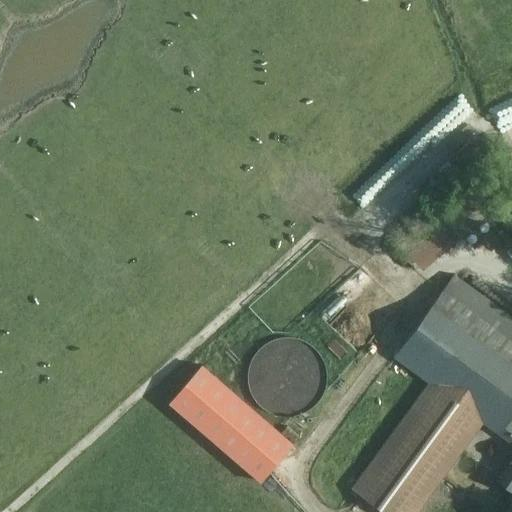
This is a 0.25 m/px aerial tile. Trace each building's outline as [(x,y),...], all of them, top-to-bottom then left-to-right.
[(396,143),(411,126),(404,120),(389,137),(396,143)] [(365,168),(388,151),(382,143),(359,160),(365,168)] [(397,244),(413,269),(458,239),(442,215),(397,244)] [(394,430),(352,486),(386,511),(413,511),(446,469),(482,421),(499,434),(510,419),(511,415),(511,313),(454,272),(394,355),(431,381),(394,430)] [(251,364),(250,375),(252,386),(258,396),(267,404),(277,409),(289,410),(300,408),(310,402),(318,393),(322,383),(324,371),(321,360),(316,350),(307,342),(296,338),(285,336),(274,339),(263,345),(256,353),(251,364)] [(296,441),(200,364),(166,406),(261,483),(296,441)] [(511,443),(511,460),(498,478),(511,488),(511,420),(510,419),(499,434),(511,443)]
